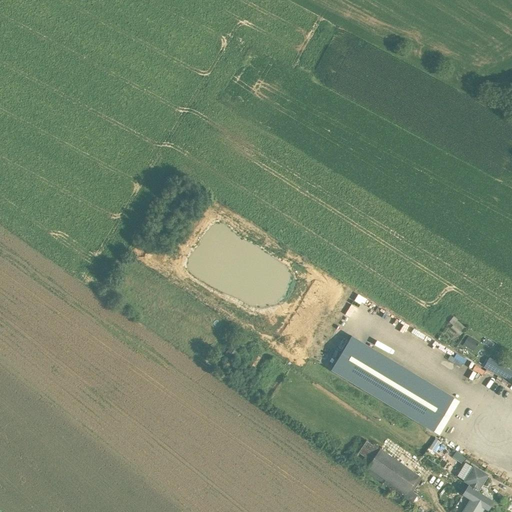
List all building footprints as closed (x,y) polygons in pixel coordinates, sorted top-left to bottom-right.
[(331,370),(433,432),(454,398),(351,336),(331,370)] [(463,346),(469,350),(475,340),(468,336),(463,346)] [(459,366),(464,359),(454,352),(449,358),(459,366)] [(511,372),(499,365),(495,373),(511,382),(511,380),(511,372)] [(380,449),(379,450),(366,441),(354,458),(367,467),(362,474),(387,491),(389,487),(412,503),(417,495),(410,490),(419,476),(380,449)] [(434,449),(438,444),(433,441),(429,446),(434,449)] [(460,462),(464,457),(453,450),(450,456),(460,462)] [(469,487),(476,491),(477,489),(478,490),(487,476),(473,467),(465,481),(470,485),(469,487)] [(486,511),(493,502),(476,491),(469,487),(468,486),(463,495),(470,500),(462,511),(486,511)]
